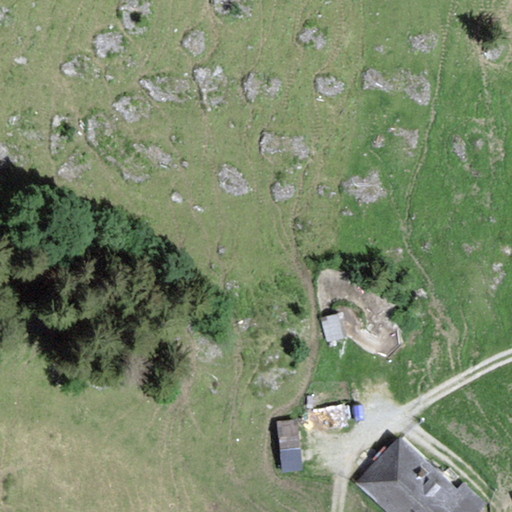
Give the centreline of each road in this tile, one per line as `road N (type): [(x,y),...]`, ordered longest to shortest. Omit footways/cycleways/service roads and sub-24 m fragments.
road 1 (track): [(511,355),(374,426),(348,459),(337,511)]
road 2 (track): [(393,417),(470,473),(503,511)]
